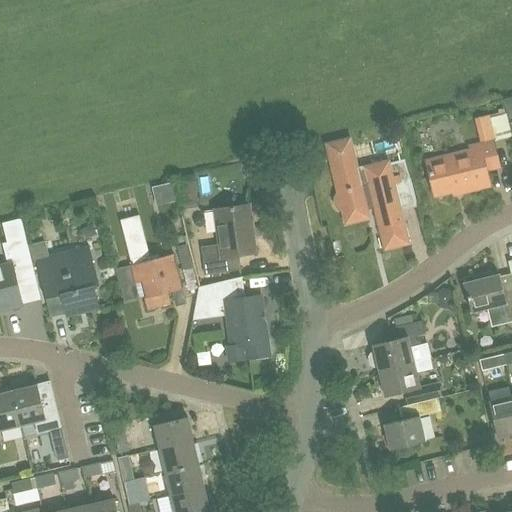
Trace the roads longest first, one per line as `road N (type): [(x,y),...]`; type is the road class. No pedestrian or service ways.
road 1 (residential): [(310,415),(62,358)]
road 2 (residential): [(511,212),(404,283),(316,322)]
road 3 (residential): [(292,490),(377,504),(511,473)]
road 4 (residential): [(316,322),(286,177)]
